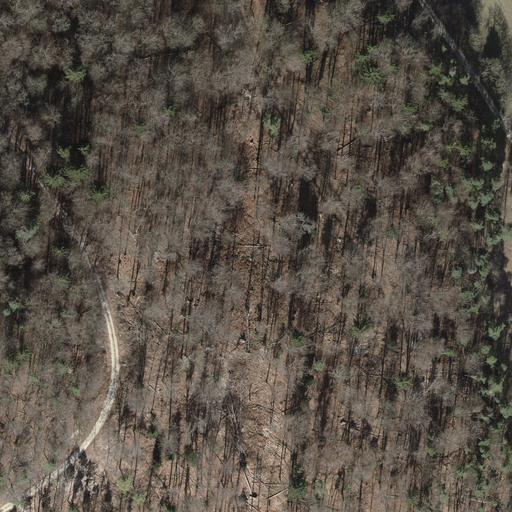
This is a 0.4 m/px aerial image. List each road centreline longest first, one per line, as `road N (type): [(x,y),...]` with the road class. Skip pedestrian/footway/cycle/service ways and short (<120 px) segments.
road 1 (track): [(412,511),(424,437),(389,297),(270,92),(230,0)]
road 2 (track): [(0,118),(93,258),(119,358),(108,415),(66,466),(0,511)]
road 3 (track): [(416,0),(511,136)]
